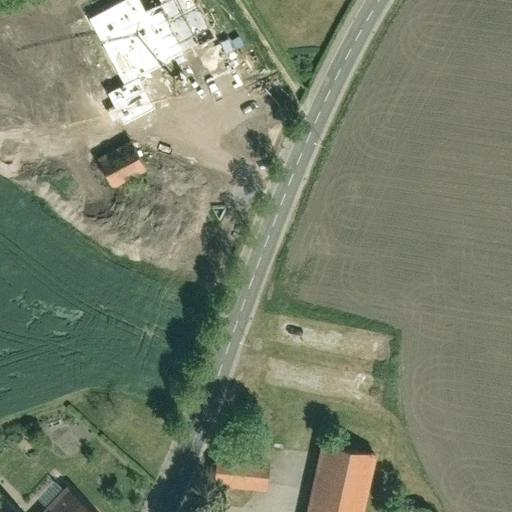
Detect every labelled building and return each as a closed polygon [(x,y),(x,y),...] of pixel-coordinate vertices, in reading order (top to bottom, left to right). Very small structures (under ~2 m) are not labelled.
[(23,0),(39,33),(65,22),(54,0),(23,0)] [(133,0),(122,0),(88,16),(118,81),(106,86),(123,125),(158,109),(145,78),(221,44),(201,0),(184,0),(143,19),(133,0)] [(141,139),(103,156),(116,186),(155,169),(141,139)] [(360,511),(372,444),(324,436),(309,511),(360,511)] [(264,454),(215,449),(213,478),(261,482),(264,454)] [(94,511),(62,484),(35,511),(94,511)] [(0,511),(26,511),(0,489),(0,511)]
